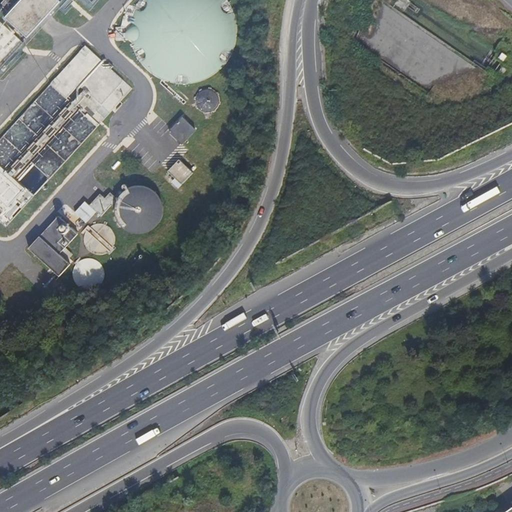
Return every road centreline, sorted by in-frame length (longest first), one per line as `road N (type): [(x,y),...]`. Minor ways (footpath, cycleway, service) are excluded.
road 1 (trunk): [(511,181),(0,463)]
road 2 (trunk): [(0,508),(511,229)]
road 3 (trunk): [(295,0),(279,165),(238,260),(166,336),(0,440)]
road 4 (trunk): [(511,153),(429,185),(381,185),(360,173),(340,157),(316,115),(307,63),(311,0)]
road 5 (trunk): [(333,468),(319,457),(307,418),(336,359),(511,254)]
road 6 (trunk): [(73,511),(237,427),(270,438),(286,482)]
